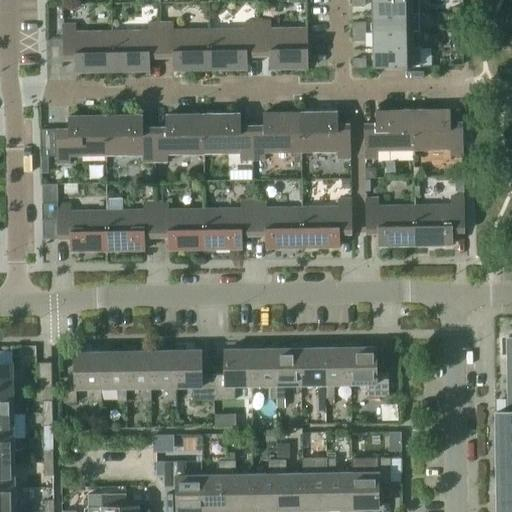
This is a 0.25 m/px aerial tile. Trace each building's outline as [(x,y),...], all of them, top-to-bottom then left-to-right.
[(372,0),(373,14),(420,13),(419,0),(372,0)] [(373,14),(373,31),(420,30),(420,13),(373,14)] [(246,29),(210,29),(211,69),(248,69),(248,56),(259,56),(259,21),(246,21),(246,29)] [(271,21),(259,21),(259,56),(271,56),(271,68),(309,68),(308,28),(271,28),(271,21)] [(174,22),(161,23),(162,57),(173,57),(174,70),(211,69),(210,29),(174,30),(174,22)] [(353,22),(353,32),(366,31),(366,22),(353,22)] [(149,30),(113,31),(113,71),(151,70),(150,58),(162,57),(161,23),(148,23),(149,30)] [(113,71),(113,31),(76,31),(76,24),(63,24),(64,59),(76,59),(76,72),(113,71)] [(373,31),(373,48),(420,48),(420,30),(373,31)] [(366,31),(353,32),(353,41),(366,41),(366,31)] [(454,47),(463,47),(463,38),(453,38),(454,47)] [(420,48),(373,48),(374,66),(421,66),(420,48)] [(353,58),(354,67),(367,67),(366,58),(353,58)] [(451,109),(414,110),(414,150),(451,149),(451,157),(464,156),(463,122),(452,122),(451,109)] [(414,150),(414,110),(376,111),(376,123),(364,123),(365,158),(379,158),(379,150),(414,150)] [(338,111),(301,112),(302,152),(338,151),(338,158),(351,158),(350,124),(338,124),(338,111)] [(264,125),(253,125),(253,160),(266,160),(266,152),(302,152),(301,112),(264,112),(264,125)] [(241,113),(204,114),(204,153),(205,161),(253,160),(253,125),(241,126),(241,113)] [(143,114),(106,115),(107,155),(143,154),(143,162),(156,162),(155,127),(144,127),(143,114)] [(167,127),(155,127),(156,162),(169,162),(168,154),(204,153),(204,114),(166,114),(167,127)] [(58,129),(41,129),(41,156),(57,156),(57,163),(71,163),(71,155),(107,155),(106,115),(69,116),(69,128),(58,129)] [(422,167),(415,167),(415,178),(427,177),(422,167)] [(367,178),(376,178),(376,168),(367,168),(367,178)] [(253,170),(242,170),(242,180),(253,180),(253,170)] [(456,192),(464,192),(464,177),(456,177),(456,192)] [(342,188),(350,188),(350,179),(342,179),(342,188)] [(78,183),(64,183),(64,193),(78,193),(78,183)] [(452,205),(415,206),(416,245),(453,244),(453,232),(465,231),(464,197),(452,198),(452,205)] [(339,207),(303,207),(303,247),(341,246),(340,234),(352,233),(352,199),(339,199),(339,207)] [(416,245),(415,206),(380,206),(380,199),(366,199),(366,233),(379,233),(379,246),(416,245)] [(241,208),(205,209),(206,248),(243,248),(243,235),(254,235),(254,201),(241,201),(241,208)] [(267,201),(254,201),(254,235),(266,235),(266,247),(303,247),(303,207),(267,208),(267,201)] [(144,210),(108,210),(108,250),(146,249),(145,237),(157,237),(156,202),(144,202),(144,210)] [(169,202),(156,202),(157,237),(168,237),(169,249),(206,248),(205,209),(169,210),(169,202)] [(42,220),(58,220),(58,204),(42,204),(42,220)] [(108,250),(108,210),(72,211),(71,204),(58,204),(58,220),(59,238),(71,238),(71,251),(108,250)] [(341,347),(325,347),(326,398),(335,398),(335,384),(351,383),(350,342),(341,342),(341,347)] [(360,342),(350,342),(351,383),(367,383),(367,397),(389,397),(389,372),(376,372),(376,347),(360,347),(360,342)] [(291,348),(276,348),(277,399),(277,408),(285,408),(285,384),(301,384),(300,343),(291,343),(291,348)] [(310,343),(300,343),(301,384),(317,384),(318,410),(327,410),(326,398),(325,347),(310,348),(310,343)] [(226,375),(214,375),(214,400),(236,399),(235,385),(252,385),(251,344),(242,344),(242,349),(225,349),(226,375)] [(260,344),(251,344),(252,385),(268,385),(268,399),(277,399),(276,348),(260,348),(260,344)] [(150,345),(150,350),(151,387),(167,386),(168,400),(177,400),(176,386),(175,350),(160,350),(160,345),(150,345)] [(175,345),(175,350),(176,386),(193,386),(193,400),(214,400),(214,375),(202,375),(201,349),(185,350),(185,345),(175,345)] [(100,346),(100,351),(101,351),(102,388),(102,387),(118,387),(118,401),(127,401),(127,387),(126,387),(126,351),(125,351),(111,351),(110,346),(100,346)] [(125,346),(125,351),(126,351),(126,387),(127,387),(143,387),(143,401),(152,401),(151,387),(150,350),(135,351),(135,346),(125,346)] [(101,351),(100,351),(86,352),(86,347),(76,347),(76,352),(75,352),(76,377),(64,377),(64,402),(77,402),(77,388),(93,388),(93,402),(103,402),(102,387),(102,388),(101,351)] [(52,362),(39,362),(40,388),(52,388),(52,362)] [(0,363),(0,388),(13,388),(13,363),(0,363)] [(0,388),(0,413),(13,413),(13,388),(0,388)] [(43,400),(43,413),(53,413),(52,400),(43,400)] [(505,401),(497,401),(497,409),(505,409),(505,401)] [(508,411),(497,411),(498,429),(511,428),(511,410),(510,411),(508,411)] [(0,413),(0,438),(14,438),(13,413),(0,413)] [(53,413),(43,413),(43,425),(53,425),(53,413)] [(511,428),(498,429),(498,446),(511,445),(511,428)] [(276,431),(267,431),(267,441),(276,441),(276,431)] [(401,432),(390,432),(390,450),(401,450),(401,432)] [(0,438),(0,463),(14,463),(14,438),(0,438)] [(511,445),(498,446),(498,463),(511,463),(511,445)] [(44,450),(44,463),(53,462),(53,450),(44,450)] [(234,453),(228,453),(228,460),(228,510),(244,510),(243,511),(252,511),(252,474),(236,474),(236,460),(234,460),(234,453)] [(390,457),(353,458),(353,472),(353,511),(362,511),(363,508),(379,508),(379,482),(390,482),(390,457)] [(319,472),(303,473),(303,511),(313,511),(313,509),(328,509),(328,458),(319,458),(319,472)] [(336,458),(328,458),(328,509),(344,508),(343,511),(353,511),(353,472),(336,472),(336,458)] [(268,473),(252,474),(252,511),(262,511),(262,510),(278,510),(277,459),(268,459),(268,473)] [(286,459),(277,459),(278,510),(294,509),(294,511),(303,511),(303,473),(286,473),(286,459)] [(203,511),(203,474),(186,475),(186,460),(165,461),(165,486),(177,486),(178,511),(194,511),(203,511)] [(219,474),(203,474),(203,511),(213,511),(228,510),(228,460),(219,460),(219,474)] [(53,462),(44,463),(44,475),(54,475),(53,462)] [(0,463),(0,488),(15,488),(14,463),(0,463)] [(511,463),(498,463),(498,481),(511,480),(511,463)] [(511,480),(498,481),(499,498),(511,498),(511,480)] [(0,488),(0,511),(15,511),(15,488),(0,488)] [(119,494),(88,495),(88,511),(138,511),(139,506),(126,506),(126,494),(119,494)] [(511,511),(511,498),(499,498),(498,511),(511,511)] [(45,500),(44,511),(54,511),(54,500),(45,500)]
